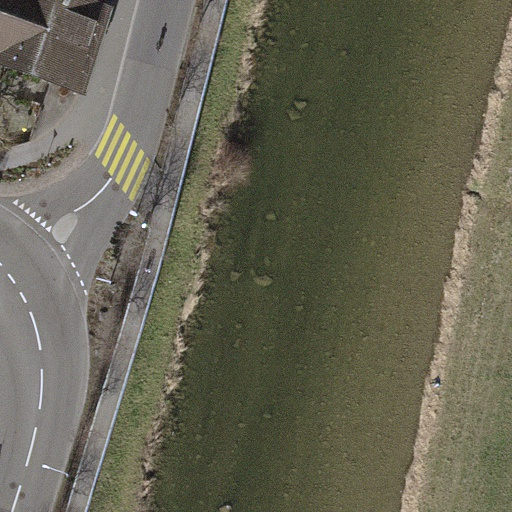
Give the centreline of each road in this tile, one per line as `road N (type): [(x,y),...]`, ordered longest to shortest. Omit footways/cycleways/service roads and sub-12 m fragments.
road 1 (residential): [(169,0),(128,164),(13,271)]
road 2 (tertiary): [(13,271),(46,341),(47,394),(12,511)]
